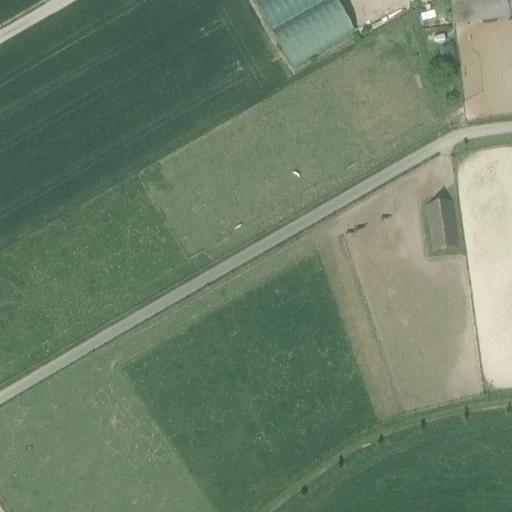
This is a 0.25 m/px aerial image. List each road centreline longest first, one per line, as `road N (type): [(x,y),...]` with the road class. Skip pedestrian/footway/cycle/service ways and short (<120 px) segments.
road 1 (track): [(0,402),(455,136)]
road 2 (track): [(270,511),(336,458),(400,428),(511,404)]
